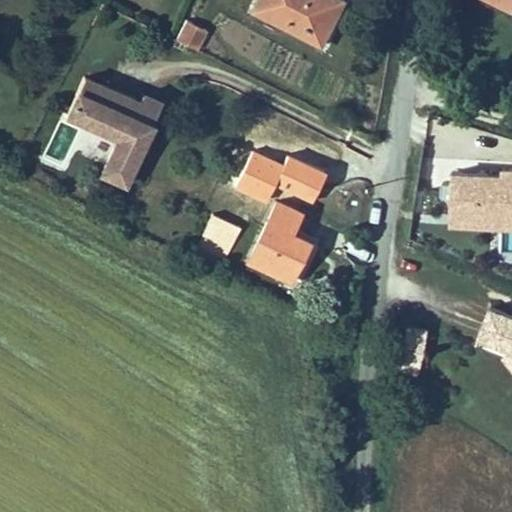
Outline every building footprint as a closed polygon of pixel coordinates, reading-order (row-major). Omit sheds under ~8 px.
[(256,0),(253,8),(326,43),(347,0),(256,0)] [(210,28),(193,20),(183,40),(201,49),(210,28)] [(142,109),(148,96),(96,73),(79,111),(103,121),(104,118),(132,130),(115,169),(138,179),(164,119),(142,109)] [(164,119),(174,97),(160,91),(156,100),(148,96),(142,109),(164,119)] [(509,209),(511,208),(511,154),(510,154),(510,161),(461,160),(460,171),(450,171),(450,182),(460,182),(459,215),(489,215),(490,196),(509,196),(509,209)] [(304,204),(277,192),(246,259),(291,280),(313,234),(294,225),(304,204)] [(511,225),(511,208),(509,209),(509,196),(490,196),(489,215),(459,215),(459,225),(511,225)] [(223,259),(240,223),(214,211),(197,247),(223,259)] [(511,309),(501,306),(490,338),(511,345),(511,309)] [(430,378),(438,331),(419,328),(413,369),(430,378)] [(511,345),(490,338),(487,345),(511,353),(511,345)]
